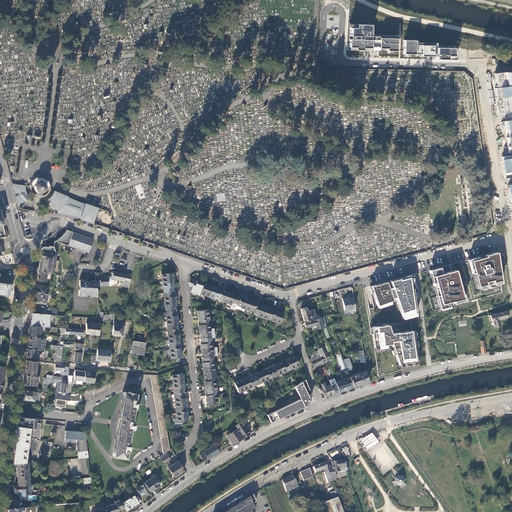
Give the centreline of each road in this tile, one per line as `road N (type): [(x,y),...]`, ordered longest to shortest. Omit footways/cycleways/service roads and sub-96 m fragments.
road 1 (residential): [(505,235),(478,72),(340,62)]
road 2 (residential): [(290,294),(505,235)]
road 3 (unclassified): [(186,262),(196,424),(184,462),(193,475)]
road 4 (residential): [(321,406),(428,369),(511,354)]
road 5 (residential): [(193,475),(321,406)]
road 6 (residential): [(209,511),(330,444)]
road 7 (residential): [(340,62),(322,58),(330,3),(344,10),(340,57)]
